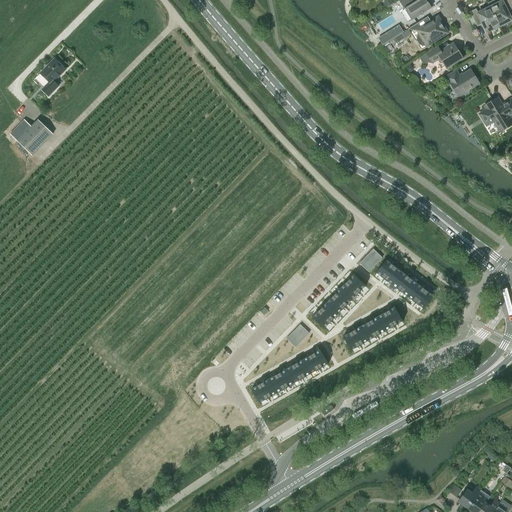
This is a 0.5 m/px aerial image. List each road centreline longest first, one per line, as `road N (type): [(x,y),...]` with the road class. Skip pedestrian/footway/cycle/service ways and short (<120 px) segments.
road 1 (primary): [(511,279),(315,134),(199,0)]
road 2 (unclassified): [(376,228),(304,163),(163,0)]
road 3 (primary): [(289,485),(491,370),(511,346)]
road 4 (residential): [(360,226),(249,344),(227,380)]
road 5 (track): [(177,18),(39,159)]
road 6 (residential): [(227,380),(289,485)]
